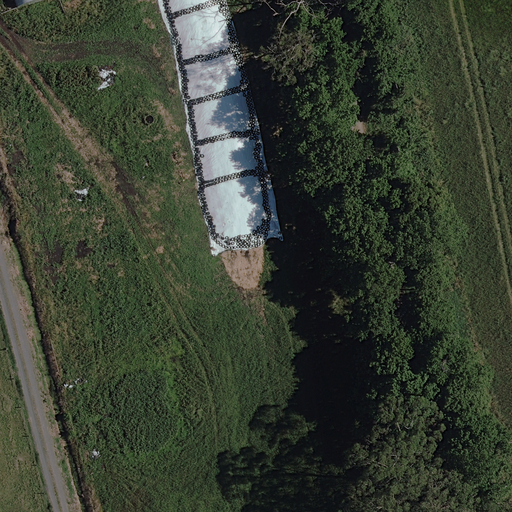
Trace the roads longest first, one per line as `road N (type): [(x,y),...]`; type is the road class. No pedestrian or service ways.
road 1 (track): [(350,0),(455,511)]
road 2 (track): [(0,284),(60,511)]
